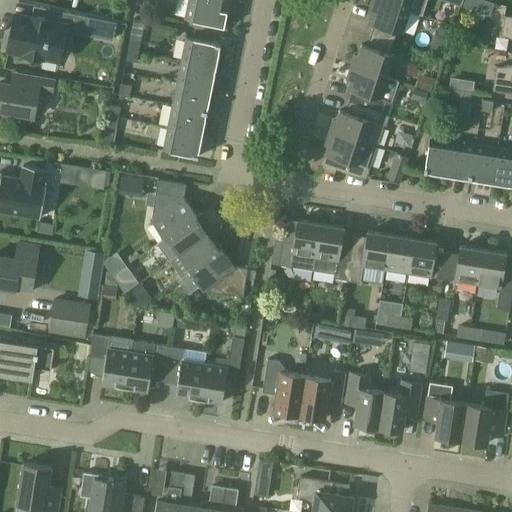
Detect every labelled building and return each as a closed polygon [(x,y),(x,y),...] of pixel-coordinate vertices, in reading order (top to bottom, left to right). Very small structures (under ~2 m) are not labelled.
[(230,3),(216,0),(189,0),(186,19),(225,26),(230,3)] [(410,11),(377,0),(376,0),(369,21),(375,23),(371,34),(394,42),(398,31),(403,32),(410,11)] [(377,0),(410,11),(421,14),(425,0),(377,0)] [(32,15),(32,17),(16,13),(12,34),(10,33),(8,45),(10,45),(9,49),(25,52),(24,53),(44,57),(44,56),(60,59),(61,54),(65,54),(69,35),(65,35),(67,24),(51,21),(52,19),(32,15)] [(85,15),(82,32),(113,38),(116,21),(85,15)] [(511,37),(511,15),(506,15),(503,35),(508,36),(511,37)] [(394,42),(371,34),(367,46),(362,44),(355,65),(388,76),(395,55),(390,53),(394,42)] [(127,48),(138,50),(140,39),(129,37),(127,48)] [(187,37),(182,59),(217,66),(221,44),(187,37)] [(138,50),(127,48),(126,59),(136,61),(138,50)] [(182,59),(178,82),(212,89),(217,66),(182,59)] [(350,100),(383,111),(386,99),(393,101),(400,80),(388,76),(355,65),(348,87),(353,89),(350,100)] [(511,65),(503,66),(498,65),(494,90),(511,92),(511,65)] [(19,85),(0,81),(0,110),(14,113),(13,118),(31,121),(32,116),(35,117),(39,90),(53,93),(56,78),(22,72),(19,85)] [(178,82),(173,105),(208,111),(212,89),(178,82)] [(132,86),(121,84),(119,95),(130,96),(132,86)] [(485,128),(495,128),(496,113),(492,113),(492,99),(486,99),(485,128)] [(340,110),(333,131),(378,146),(385,125),(386,125),(390,113),(383,111),(350,100),(346,111),(340,110)] [(109,114),(120,116),(122,105),(111,103),(109,114)] [(173,105),(169,127),(203,134),(208,111),(173,105)] [(120,116),(109,114),(108,125),(118,127),(120,116)] [(203,134),(169,127),(164,150),(199,157),(203,134)] [(378,146),(333,131),(326,153),(342,158),(338,169),(361,177),(367,178),(378,146)] [(444,174),(450,139),(431,136),(425,171),(444,174)] [(444,174),(463,177),(469,142),(450,139),(444,174)] [(469,142),(463,177),(493,182),(499,147),(469,142)] [(511,149),(499,147),(493,182),(511,184),(511,149)] [(399,183),(407,156),(395,152),(386,179),(399,183)] [(65,164),(63,176),(76,178),(78,167),(65,164)] [(2,175),(0,186),(0,210),(41,217),(47,183),(44,182),(47,169),(24,165),(22,178),(2,175)] [(140,194),(142,177),(119,175),(117,191),(140,194)] [(152,220),(165,238),(196,216),(198,214),(185,197),(187,183),(158,179),(152,220)] [(206,229),(196,216),(165,238),(157,243),(170,260),(180,253),(223,222),(209,220),(208,228),(206,229)] [(272,263),(314,270),(322,223),(299,219),(295,242),(276,239),(272,263)] [(192,270),(220,249),(210,236),(213,234),(221,235),(223,222),(180,253),(192,270)] [(345,227),(322,223),(314,270),(337,273),(336,280),(348,281),(356,234),(344,232),(345,227)] [(356,234),(348,281),(360,283),(363,265),(386,269),(392,234),(369,231),(368,236),(356,234)] [(414,238),(392,234),(386,269),(409,273),(414,238)] [(414,238),(409,273),(432,276),(437,241),(414,238)] [(0,287),(16,290),(16,288),(33,291),(40,245),(19,242),(17,258),(0,255),(0,287)] [(479,284),(484,249),(461,245),(460,252),(448,250),(444,278),(479,284)] [(222,248),(220,249),(192,270),(177,281),(191,299),(203,290),(244,296),(249,268),(235,265),(222,248)] [(507,253),(484,249),(479,284),(501,287),(497,307),(510,309),(511,298),(511,276),(503,276),(507,253)] [(82,275),(99,278),(103,253),(86,250),(82,275)] [(91,303),(55,297),(50,329),(86,334),(91,303)] [(445,329),(449,298),(439,297),(435,328),(445,329)] [(0,322),(10,324),(11,312),(0,311),(0,322)] [(400,326),(402,314),(390,312),(388,324),(400,326)] [(354,326),(366,328),(368,316),(356,314),(354,326)] [(402,314),(400,326),(412,328),(414,316),(402,314)] [(470,337),(472,325),(460,323),(458,335),(470,337)] [(472,325),(470,337),(482,339),(484,327),(472,325)] [(353,342),(366,344),(368,331),(355,329),(353,342)] [(103,383),(126,386),(133,339),(94,333),(90,354),(107,357),(103,383)] [(37,344),(37,345),(18,342),(18,338),(0,334),(0,373),(33,379),(35,367),(51,369),(55,347),(37,344)] [(233,335),(228,367),(240,369),(245,337),(233,335)] [(153,367),(166,369),(170,345),(133,339),(126,386),(149,390),(153,367)] [(443,358),(473,358),(473,342),(443,341),(443,358)] [(476,344),(473,358),(491,361),(493,347),(476,344)] [(207,351),(170,345),(166,369),(180,372),(176,394),(200,398),(205,363),(207,351)] [(300,414),(306,374),(280,370),(282,361),(268,359),(263,387),(277,390),(274,410),(300,414)] [(228,367),(205,363),(200,398),(223,402),(228,367)] [(331,378),(306,374),(300,414),(325,418),(329,398),(342,400),(347,371),(333,369),(331,378)] [(379,427),(384,391),(369,389),(371,375),(351,372),(347,395),(359,397),(355,423),(379,427)] [(400,393),(384,391),(379,427),(403,430),(407,405),(418,406),(422,383),(402,380),(400,393)] [(462,440),(467,402),(450,400),(453,385),(430,382),(426,410),(439,412),(436,436),(462,440)] [(484,405),(467,402),(462,440),(487,444),(491,421),(505,423),(510,392),(487,389),(484,405)] [(34,511),(58,511),(62,486),(49,484),(52,467),(24,462),(18,503),(36,506),(34,511)] [(173,470),(168,502),(180,503),(181,495),(185,472),(173,470)] [(81,495),(89,496),(86,511),(142,511),(145,496),(126,493),(127,482),(114,480),(112,476),(85,472),(81,495)] [(185,472),(181,495),(193,497),(196,474),(185,472)] [(310,502),(308,511),(352,511),(355,499),(353,499),(353,496),(328,492),(330,480),(301,476),(298,496),(303,497),(310,502)] [(201,507),(200,511),(222,511),(225,490),(212,488),(210,503),(201,504),(201,507)] [(239,492),(225,490),(222,511),(244,511),(245,511),(236,507),(239,492)] [(178,511),(180,503),(168,502),(158,500),(155,511),(178,511)] [(200,511),(201,507),(180,503),(178,511),(200,511)] [(427,511),(451,511),(452,507),(429,503),(427,511)]
